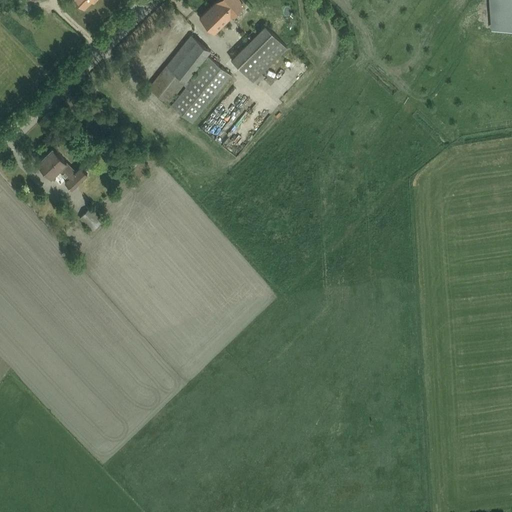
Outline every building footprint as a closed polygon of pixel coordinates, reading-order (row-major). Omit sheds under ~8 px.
[(214,33),(245,2),(243,0),(212,0),(197,15),(214,33)] [(511,0),(489,0),(492,29),(511,27),(511,0)] [(68,16),(76,7),(69,1),(61,9),(68,16)] [(257,12),(252,16),(260,25),(265,20),(257,12)] [(228,59),(253,81),(287,47),(265,24),(228,59)] [(147,87),(190,122),(227,75),(204,56),(208,51),(189,35),(147,87)] [(65,195),(83,175),(50,145),(32,166),(65,195)] [(112,222),(98,208),(88,218),(102,232),(112,222)]
